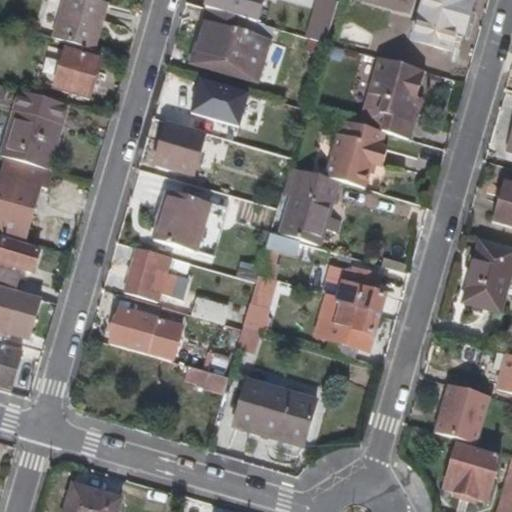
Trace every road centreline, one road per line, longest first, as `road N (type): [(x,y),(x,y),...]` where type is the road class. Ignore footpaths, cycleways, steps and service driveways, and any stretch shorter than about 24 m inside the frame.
road 1 (residential): [(510,0),(375,486)]
road 2 (residential): [(42,430),(167,0)]
road 3 (residential): [(318,511),(42,430)]
